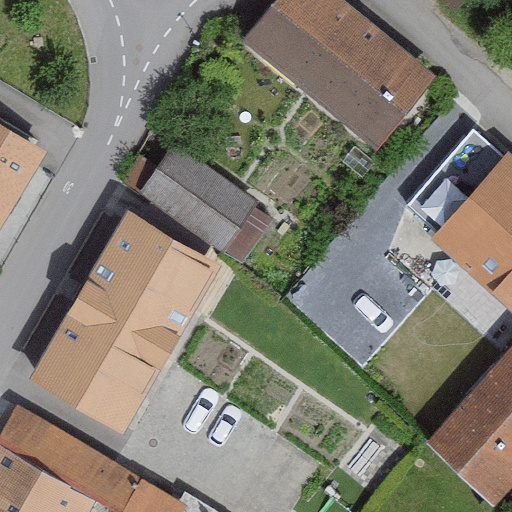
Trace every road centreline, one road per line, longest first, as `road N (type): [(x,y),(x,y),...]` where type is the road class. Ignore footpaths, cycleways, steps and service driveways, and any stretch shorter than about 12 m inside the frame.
road 1 (residential): [(159,30),(0,313)]
road 2 (residential): [(511,131),(369,0)]
